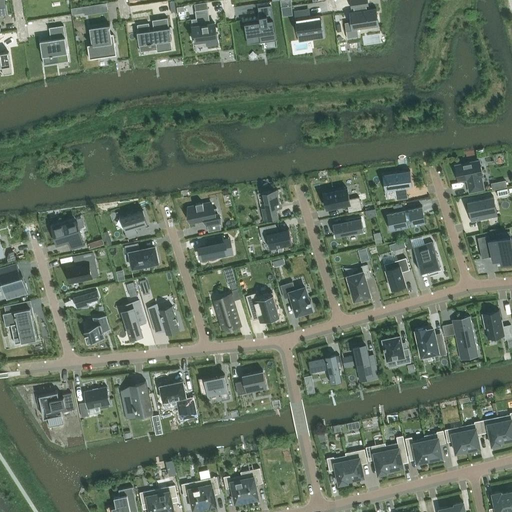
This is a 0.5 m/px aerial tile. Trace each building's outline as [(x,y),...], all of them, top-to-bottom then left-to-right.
[(368,6),(367,0),(350,0),(352,9),(353,8),(354,11),(349,12),(351,22),(345,22),(347,38),(359,37),(357,29),(379,26),(376,8),(367,9),(366,6),(368,6)] [(93,5),(83,6),(85,14),(94,13),(93,5)] [(262,21),(245,23),(247,36),(260,34),(262,42),(274,40),(276,40),(271,5),(258,7),(258,8),(260,8),(262,21)] [(195,42),(206,40),(207,44),(218,43),(215,22),(210,22),(209,8),(195,10),(196,18),(192,19),(195,42)] [(306,10),(295,12),(298,32),(311,31),(312,38),(323,36),(320,15),(307,17),(306,10)] [(149,22),(137,24),(138,31),(137,32),(139,44),(156,42),(157,51),(172,49),(171,39),(172,39),(170,27),(169,27),(168,17),(153,20),(154,29),(150,30),(149,22)] [(51,39),(41,40),(43,56),(51,55),(51,56),(54,56),(53,54),(57,54),(58,60),(68,59),(68,60),(69,60),(64,25),(49,27),(49,28),(53,27),(55,38),(51,39)] [(91,45),(88,45),(90,59),(109,56),(108,51),(116,50),(114,33),(111,34),(106,35),(105,25),(90,27),(92,43),(90,43),(91,45)] [(0,68),(2,68),(4,77),(12,76),(9,54),(0,54),(0,68)] [(459,181),(467,180),(468,183),(470,192),(484,189),(481,177),(483,176),(479,161),(456,166),(459,181)] [(408,198),(407,192),(406,188),(413,187),(410,170),(383,174),(385,191),(395,189),(397,200),(408,198)] [(505,180),(491,183),(492,189),(506,187),(505,180)] [(323,201),(325,207),(327,207),(328,209),(347,205),(348,212),(361,209),(359,197),(349,199),(347,189),(346,189),(346,187),(339,189),(339,190),(325,194),(326,200),(323,201)] [(507,188),(497,190),(498,197),(509,195),(507,188)] [(276,208),(280,207),(277,190),(262,193),(265,207),(261,208),(264,221),(278,218),(276,208)] [(493,196),(466,201),(471,222),(497,216),(493,196)] [(213,209),(211,202),(188,207),(192,222),(206,219),(209,231),(221,229),(217,208),(213,209)] [(422,206),(391,213),(394,230),(426,223),(422,206)] [(375,209),(365,211),(367,218),(376,216),(375,209)] [(136,227),(148,223),(144,210),(122,216),(128,236),(138,233),(136,227)] [(361,218),(332,224),(335,236),(364,230),(361,218)] [(76,220),(52,228),(57,243),(69,239),(72,248),(71,248),(71,249),(85,245),(85,244),(84,244),(76,220)] [(275,224),(259,227),(261,234),(262,240),(268,239),(270,248),(292,244),(289,228),(279,230),(275,224)] [(489,235),(478,237),(482,258),(492,256),(493,260),(500,259),(501,259),(502,264),(511,261),(511,241),(510,230),(496,233),(497,238),(490,240),(489,235)] [(216,243),(199,247),(202,258),(227,253),(223,234),(208,237),(209,242),(215,241),(216,243)] [(103,239),(88,243),(90,248),(105,244),(103,239)] [(410,239),(405,240),(408,249),(413,247),(410,239)] [(433,241),(413,247),(421,272),(428,270),(429,273),(441,269),(433,241)] [(133,267),(158,262),(155,247),(140,250),(138,243),(125,245),(126,253),(130,252),(133,267)] [(9,252),(7,258),(9,262),(16,260),(14,251),(9,252)] [(78,264),(67,266),(70,282),(92,277),(90,269),(97,268),(94,251),(76,255),(78,264)] [(406,257),(384,264),(392,289),(406,284),(402,272),(410,269),(406,257)] [(0,277),(2,283),(7,299),(28,292),(24,280),(24,277),(21,277),(17,262),(2,267),(5,275),(0,277)] [(363,272),(348,276),(354,300),(370,295),(365,279),(371,277),(367,264),(361,266),(363,272)] [(145,278),(139,280),(143,292),(149,290),(145,278)] [(280,285),(284,298),(291,296),(297,314),(312,310),(309,302),(311,302),(310,300),(309,300),(305,287),(295,290),(293,281),(280,285)] [(237,283),(231,284),(235,300),(241,298),(237,283)] [(97,290),(74,297),(77,307),(89,306),(87,301),(99,297),(97,290)] [(255,293),(246,295),(253,319),(259,318),(260,322),(280,316),(272,292),(257,296),(255,293)] [(223,328),(224,327),(232,325),(233,327),(239,325),(230,295),(222,297),(223,299),(216,301),(218,307),(217,307),(219,315),(223,328)] [(134,308),(123,311),(131,338),(142,334),(139,322),(146,320),(140,302),(132,304),(134,308)] [(6,312),(3,313),(6,326),(18,323),(22,342),(38,338),(32,307),(19,310),(18,303),(5,305),(6,312)] [(153,323),(160,321),(161,326),(165,325),(167,334),(181,330),(178,322),(177,317),(176,317),(173,305),(150,311),(153,323)] [(511,336),(511,331),(511,324),(502,325),(499,309),(482,313),(488,338),(504,334),(505,338),(511,336)] [(84,331),(85,334),(87,342),(105,337),(104,331),(110,329),(109,325),(106,316),(106,315),(96,316),(93,317),(95,325),(84,331)] [(463,319),(454,321),(460,350),(468,348),(469,353),(478,351),(470,315),(463,317),(463,319)] [(425,328),(416,329),(418,338),(417,339),(418,345),(419,345),(422,355),(438,352),(439,355),(446,353),(443,338),(436,340),(433,328),(425,330),(425,328)] [(400,336),(383,339),(385,346),(384,346),(385,349),(387,359),(395,357),(396,365),(411,361),(409,348),(403,349),(400,336)] [(366,345),(355,347),(358,363),(356,364),(358,375),(377,371),(375,362),(376,362),(375,356),(369,357),(366,345)] [(308,361),(310,373),(328,369),(331,384),(342,381),(339,367),(342,366),(339,354),(336,355),(336,354),(327,355),(327,357),(308,361)] [(342,357),(344,366),(353,364),(351,355),(342,357)] [(244,380),(235,382),(238,394),(247,392),(246,388),(256,386),(257,388),(267,386),(263,370),(242,374),(244,380)] [(202,395),(208,394),(208,395),(221,393),(222,399),(230,398),(225,374),(212,377),(212,375),(199,378),(202,395)] [(311,376),(304,377),(306,385),(313,383),(311,376)] [(161,388),(159,388),(160,394),(162,394),(164,401),(177,398),(181,417),(196,414),(193,398),(187,399),(186,396),(183,381),(175,382),(174,382),(174,383),(170,384),(170,383),(169,384),(160,386),(161,388)] [(121,392),(125,410),(137,407),(139,415),(153,412),(147,382),(135,384),(136,386),(131,387),(121,392)] [(93,388),(93,389),(84,391),(86,402),(80,403),(83,417),(89,415),(88,408),(100,406),(101,408),(109,406),(109,404),(111,403),(107,386),(98,388),(98,387),(93,388)] [(72,393),(63,395),(63,397),(60,398),(58,391),(37,396),(39,406),(42,406),(45,417),(62,413),(62,411),(75,408),(72,393)] [(511,411),(510,412),(510,414),(499,416),(504,441),(511,439),(511,411)] [(499,416),(480,420),(483,433),(489,432),(492,445),(501,443),(500,442),(504,441),(499,416)] [(483,433),(480,420),(474,421),(474,423),(463,425),(468,450),(471,449),(471,450),(480,448),(477,434),(483,433)] [(456,452),(468,450),(463,425),(445,429),(447,442),(453,440),(456,452)] [(425,437),(430,459),(442,457),(440,444),(446,442),(445,436),(443,430),(437,431),(437,432),(424,435),(425,437)] [(324,431),(318,432),(320,441),(326,440),(324,431)] [(398,442),(386,445),(385,445),(390,469),(394,468),(395,470),(403,468),(400,454),(407,452),(403,435),(397,436),(398,442)] [(417,462),(430,459),(425,437),(413,440),(412,436),(405,438),(408,450),(414,449),(417,462)] [(385,445),(386,445),(385,442),(366,446),(369,460),(375,459),(378,474),(387,472),(386,470),(390,469),(385,445)] [(346,455),(351,479),(364,477),(361,464),(367,462),(364,449),(345,453),(346,455)] [(347,480),(351,479),(346,455),(334,457),(334,456),(327,458),(329,470),(336,469),(339,484),(348,482),(347,480)] [(260,467),(241,471),(247,500),(259,498),(256,484),(263,482),(260,467)] [(235,502),(247,500),(241,471),(241,476),(230,478),(230,475),(224,476),(226,488),(232,487),(235,502)] [(217,476),(199,480),(205,507),(210,506),(210,508),(217,506),(213,489),(219,488),(217,476)] [(193,510),(205,507),(199,480),(182,483),(184,495),(190,494),(193,510)] [(175,484),(157,488),(162,511),(174,511),(175,511),(172,497),(178,496),(175,484)] [(138,511),(133,486),(119,489),(120,496),(114,497),(116,505),(116,506),(114,507),(114,511),(138,511)] [(140,492),(142,504),(148,502),(150,511),(162,511),(157,488),(140,492)] [(489,511),(508,511),(505,493),(501,493),(501,492),(492,493),(495,507),(489,508),(489,511)] [(452,506),(452,511),(465,511),(463,502),(455,504),(455,505),(452,506)]
